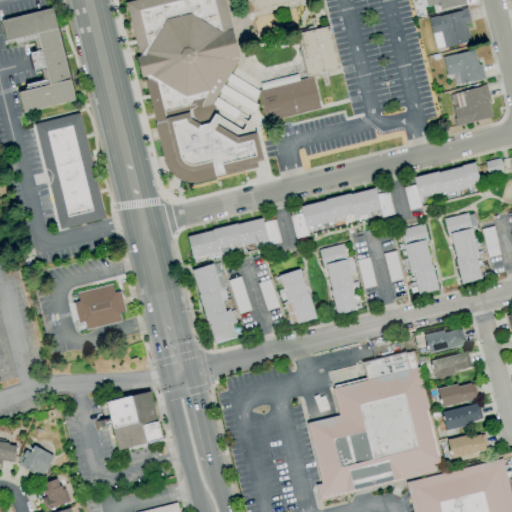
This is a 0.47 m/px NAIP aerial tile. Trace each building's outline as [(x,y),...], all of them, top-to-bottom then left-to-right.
[(130,0),(123,2),(163,166),(168,174),(184,183),(194,184),(257,169),(255,163),(262,161),(255,132),(253,133),(249,118),(237,110),(232,118),(244,124),(240,130),(213,114),(210,101),(238,59),(223,0),(130,0)] [(243,0),(247,13),(297,0),(243,0)] [(422,0),(424,6),(437,3),(438,10),(462,5),(461,0),(422,0)] [(0,27),(0,18),(51,6),(74,99),(21,113),(16,93),(48,85),(34,33),(3,41),(0,27)] [(427,18),(435,50),(469,41),(465,24),(469,23),(465,8),(427,18)] [(295,33),(305,75),(336,68),(326,26),(295,33)] [(481,79),(475,49),(441,56),(445,75),(451,74),(453,85),(481,79)] [(256,91),(261,112),(266,111),(268,121),(319,108),(311,76),(297,80),(296,74),(258,83),(259,90),(256,91)] [(492,117),(484,85),(447,94),(455,125),(492,117)] [(32,123),(77,113),(102,219),(59,230),(32,123)] [(501,172),(499,159),(484,161),(486,174),(501,172)] [(411,176),(413,185),(403,187),(407,210),(419,207),(417,197),(478,185),(474,164),(411,176)] [(458,284),(480,279),(470,229),(475,228),(472,212),(444,218),(458,284)] [(185,234),(190,258),(207,255),(207,259),(244,252),(242,245),(255,243),(256,247),(278,242),(273,220),(262,222),(261,219),(185,234)] [(413,295),(435,290),(422,224),(400,229),(413,295)] [(320,249),(333,315),(355,311),(342,244),(320,249)] [(212,344),(235,338),(230,323),(233,322),(229,309),(224,311),(221,301),(227,299),(217,262),(191,270),(212,344)] [(278,275),(293,324),(314,318),(299,269),(278,275)] [(120,322),(118,313),(123,312),(119,291),(113,292),(111,285),(75,292),(77,301),(72,302),(76,323),(82,322),(84,329),(120,322)] [(462,345),(458,327),(422,336),(426,354),(462,345)] [(432,471),(431,465),(440,463),(412,350),(360,363),(364,380),(331,388),(337,415),(305,423),(320,484),(314,486),(317,499),(432,471)] [(428,360),(432,377),(469,370),(466,353),(428,360)] [(472,381),(435,390),(439,408),(476,398),(472,381)] [(104,402),(116,450),(160,439),(148,391),(104,402)] [(480,423),(477,405),(440,410),(443,428),(480,423)] [(449,459),(486,451),(482,432),(445,440),(449,459)] [(0,460),(12,462),(15,445),(0,441),(0,460)] [(29,452),(24,450),(16,465),(40,477),(51,455),(32,446),(29,452)] [(405,484),(411,511),(511,511),(511,510),(500,461),(405,484)] [(44,496),(39,498),(43,510),(66,502),(57,478),(40,484),(44,496)] [(137,511),(177,511),(175,503),(137,511)]
